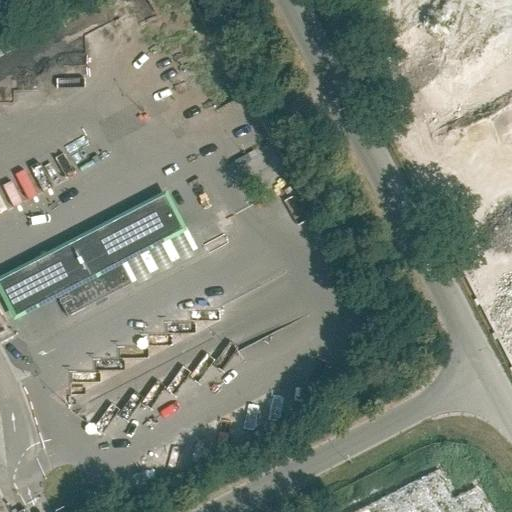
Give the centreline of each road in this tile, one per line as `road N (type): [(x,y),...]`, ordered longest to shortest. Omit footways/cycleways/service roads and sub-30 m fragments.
road 1 (unclassified): [(492,375),(293,0)]
road 2 (unclassified): [(226,511),(492,375)]
